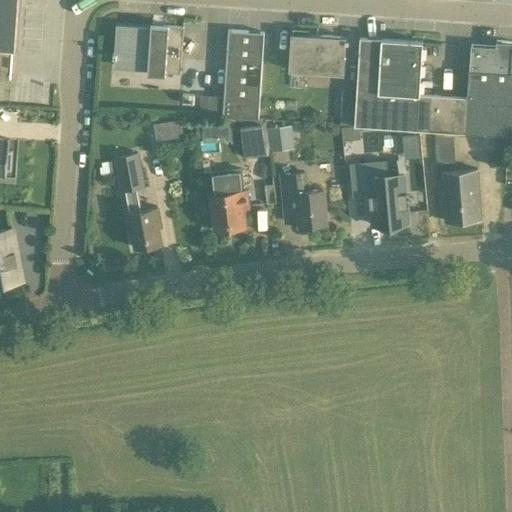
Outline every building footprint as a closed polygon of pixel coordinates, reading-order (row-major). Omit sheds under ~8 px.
[(0,0),(0,46),(14,48),(17,0),(0,0)] [(112,51),(112,55),(116,56),(115,62),(147,64),(146,73),(164,74),(164,71),(179,72),(183,26),(168,25),(168,24),(151,23),(150,31),(118,28),(117,52),(112,51)] [(206,114),(222,115),(257,118),(262,33),(228,30),(223,96),(207,95),(206,114)] [(291,33),(288,69),(343,73),(345,42),(348,42),(348,38),(346,38),(346,36),(291,33)] [(452,129),(454,95),(418,93),(422,40),(360,37),(357,90),(355,123),(452,129)] [(454,95),(452,129),(511,132),(511,45),(471,43),(467,96),(454,95)] [(340,122),(355,123),(357,90),(342,90),(340,122)] [(170,121),(173,136),(181,134),(179,120),(170,121)] [(220,141),(219,123),(201,124),(202,142),(220,141)] [(240,126),(244,157),(266,154),(262,123),(240,126)] [(267,127),(270,151),(294,148),(291,124),(267,127)] [(0,137),(0,170),(6,171),(6,168),(10,169),(11,151),(8,151),(9,138),(0,137)] [(434,141),(436,163),(455,161),(453,139),(434,141)] [(145,187),(139,151),(114,156),(120,191),(125,190),(137,188),(145,187)] [(370,195),(371,205),(369,205),(369,206),(370,206),(372,224),(408,221),(406,206),(407,205),(407,204),(406,204),(405,192),(406,192),(406,190),(405,190),(404,174),(387,175),(386,159),(349,162),(352,195),(368,194),(368,195),(370,195)] [(248,205),(246,188),(243,189),(240,166),(209,170),(217,227),(244,223),(241,206),(248,205)] [(442,169),(446,220),(482,217),(478,167),(442,169)] [(327,221),(324,188),(308,189),(306,170),(279,172),(282,205),(299,203),(301,224),(327,221)] [(158,205),(141,208),(137,188),(125,190),(128,210),(125,210),(128,225),(131,224),(135,246),(148,244),(148,246),(158,244),(158,242),(161,241),(158,224),(161,224),(158,205)] [(0,228),(0,282),(22,279),(12,227),(0,228)]
